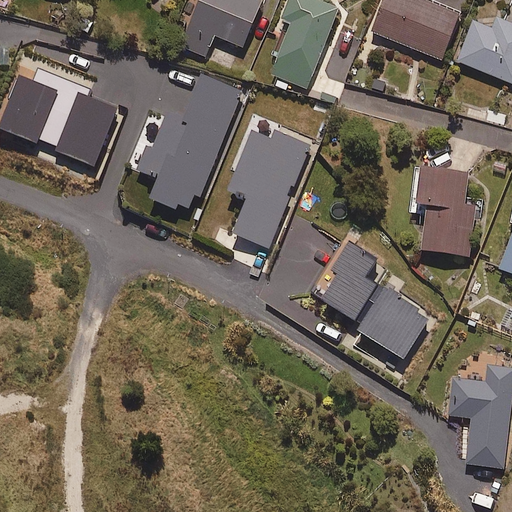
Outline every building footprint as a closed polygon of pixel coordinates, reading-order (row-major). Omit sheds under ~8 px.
[(240,48),(259,3),(252,0),(202,0),(182,47),(205,56),(214,36),(240,48)] [(339,10),(312,0),(289,0),(282,21),(290,24),(270,75),(307,90),(339,10)] [(459,18),(415,0),(382,0),(370,32),(442,61),(459,18)] [(457,64),(511,84),(511,25),(496,19),(492,30),(473,23),(457,64)] [(34,84),(18,78),(0,125),(0,128),(38,143),(40,140),(56,146),(54,150),(93,166),(116,108),(88,98),(92,89),(40,69),(34,84)] [(244,92),(200,74),(181,123),(188,126),(174,161),(167,158),(150,202),(176,212),(178,207),(189,211),(195,196),(202,199),(244,92)] [(310,146),(274,132),(271,141),(250,132),(225,195),(246,203),(233,235),(269,250),(310,146)] [(468,175),(419,169),(414,208),(427,209),(422,254),(470,260),(476,206),(465,205),(468,175)] [(511,235),(496,271),(511,275),(511,235)] [(325,301),(356,320),(377,287),(365,280),(377,261),(350,244),(332,273),(339,278),(325,301)] [(430,318),(387,290),(360,332),(403,361),(430,318)] [(507,472),(511,431),(511,369),(488,366),(486,383),(453,378),(448,417),(470,420),(464,466),(507,472)]
